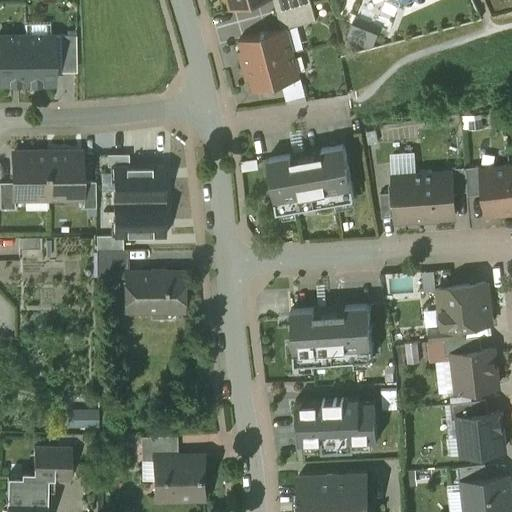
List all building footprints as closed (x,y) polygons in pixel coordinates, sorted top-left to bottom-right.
[(227,0),(230,9),(258,0),(227,0)] [(310,0),(273,0),(277,12),(311,2),(310,0)] [(311,2),(277,12),(282,27),(287,26),(288,27),(317,19),(311,2)] [(27,33),(51,29),(49,21),(25,25),(27,33)] [(378,30),(353,21),(347,35),(373,45),(378,30)] [(282,27),(239,39),(242,49),(238,50),(242,65),(294,51),(288,27),(287,26),(282,27)] [(24,35),(0,35),(0,82),(25,82),(24,35)] [(52,35),(24,35),(25,82),(53,81),(52,35)] [(75,35),(60,35),(61,51),(75,51),(75,35)] [(75,51),(61,51),(61,71),(76,71),(75,51)] [(294,51),(242,65),(246,80),(250,79),(253,89),(301,76),(294,51)] [(345,144),(322,148),(325,163),(293,169),(291,153),(268,157),(277,210),(300,206),(299,200),(313,198),(314,203),(354,196),(345,144)] [(81,151),(47,152),(47,196),(80,195),(81,195),(81,180),(81,151)] [(47,152),(13,152),(13,181),(13,196),(14,196),(47,196),(47,152)] [(113,165),(113,163),(129,163),(129,152),(107,153),(107,165),(113,165)] [(113,165),(113,199),(164,199),(164,163),(129,163),(113,163),(113,165)] [(482,164),(466,166),(468,193),(484,191),(481,168),(482,168),(482,164)] [(482,168),(481,168),(484,191),(486,212),(511,208),(511,181),(510,165),(482,168)] [(466,166),(451,167),(451,171),(452,171),(454,191),(467,190),(468,193),(466,166)] [(451,171),(412,174),(412,175),(396,176),(396,175),(394,175),(395,191),(396,214),(396,218),(422,217),(424,219),(435,218),(437,216),(455,215),(454,191),(452,171),(451,171)] [(13,181),(0,180),(0,206),(14,207),(14,196),(13,196),(13,181)] [(95,180),(81,180),(81,195),(80,195),(80,206),(95,206),(95,180)] [(395,191),(381,191),(382,215),(396,214),(395,191)] [(113,234),(113,236),(122,235),(165,235),(164,199),(113,199),(113,234)] [(96,248),(122,248),(122,235),(113,236),(113,234),(96,234),(96,248)] [(122,248),(96,248),(96,276),(116,276),(123,269),(122,248)] [(159,269),(151,269),(149,271),(126,272),(126,288),(129,288),(129,308),(166,308),(168,311),(180,310),(182,308),(182,271),(161,271),(159,269)] [(487,281),(439,286),(441,308),(438,312),(439,320),(443,324),(444,326),(465,324),(491,321),(487,281)] [(347,321),(315,323),(314,307),(291,309),(294,362),(318,360),(317,354),(331,354),(332,359),(349,358),(373,357),(369,303),(346,305),(347,321)] [(465,324),(444,326),(445,338),(466,335),(465,324)] [(445,338),(444,338),(446,353),(454,352),(454,351),(482,348),(480,334),(466,335),(445,338)] [(482,348),(454,351),(454,352),(458,388),(498,384),(494,346),(482,348)] [(398,408),(397,388),(381,389),(382,409),(398,408)] [(360,396),(296,399),(298,443),(306,442),(322,441),(322,449),(354,448),(354,440),(370,439),(378,439),(376,400),(360,401),(360,396)] [(487,397),(451,401),(453,416),(459,416),(458,415),(489,411),(487,397)] [(98,426),(99,407),(66,406),(66,426),(98,426)] [(489,411),(458,415),(459,416),(460,434),(467,433),(469,452),(505,448),(501,410),(489,411)] [(177,455),(177,434),(141,435),(141,459),(156,459),(156,455),(177,455)] [(354,440),(354,448),(370,448),(370,439),(354,440)] [(322,449),(322,441),(306,442),(306,450),(322,449)] [(71,447),(33,446),(33,470),(21,470),(21,475),(71,477),(71,447)] [(177,455),(156,455),(156,459),(156,496),(177,495),(179,497),(200,497),(202,495),(205,495),(204,456),(186,457),(184,455),(177,455)] [(486,462),(458,465),(460,481),(464,481),(464,480),(487,477),(486,462)] [(368,511),(367,472),(299,475),(300,511),(368,511)] [(487,477),(464,480),(464,481),(467,511),(501,511),(511,511),(508,475),(487,477)] [(450,511),(461,511),(460,484),(449,485),(450,511)] [(46,511),(47,488),(21,487),(20,492),(7,492),(6,511),(46,511)]
